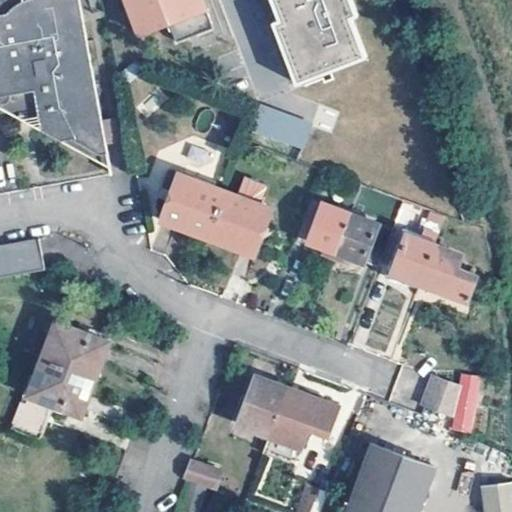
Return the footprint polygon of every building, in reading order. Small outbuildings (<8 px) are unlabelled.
[(0,0),(0,104),(4,107),(14,99),(30,109),(23,119),(116,175),(109,142),(106,124),(82,0),(0,0)] [(129,0),(143,36),(172,26),(179,44),(216,30),(204,0),(129,0)] [(274,0),(282,19),(275,22),(298,83),(367,57),(353,18),(359,16),(353,0),(274,0)] [(14,99),(4,107),(23,119),(30,109),(14,99)] [(135,138),(132,120),(123,121),(125,140),(135,138)] [(125,140),(123,121),(106,124),(109,142),(125,140)] [(328,147),(260,121),(252,140),(321,166),(328,147)] [(164,222),(211,239),(228,192),(182,174),(164,222)] [(228,192),(211,239),(258,256),(275,210),(263,205),(270,186),(246,177),(239,196),(228,192)] [(365,185),(357,182),(346,206),(342,205),(340,209),(354,214),(362,193),(365,185)] [(371,187),(365,185),(362,193),(368,196),(371,187)] [(339,253),(354,214),(340,209),(326,203),(312,243),(328,249),(339,253)] [(354,214),(339,253),(352,258),(382,269),(396,230),(354,214)] [(455,218),(448,216),(445,225),(452,227),(455,218)] [(423,284),(437,245),(410,235),(395,273),(423,284)] [(44,239),(12,245),(16,275),(49,269),(44,239)] [(0,277),(16,275),(12,245),(0,247),(0,277)] [(463,255),(437,245),(423,284),(470,301),(480,275),(465,270),(467,264),(462,262),(463,255)] [(337,260),(339,253),(328,249),(326,256),(337,260)] [(352,258),(339,253),(337,260),(349,264),(352,258)] [(47,363),(99,381),(113,343),(61,324),(47,363)] [(99,381),(47,363),(41,378),(33,403),(27,401),(17,430),(46,440),(58,404),(87,413),(99,381)] [(460,385),(431,375),(420,404),(426,406),(452,416),(460,385)] [(41,378),(35,376),(27,401),(33,403),(41,378)] [(243,425),(274,436),(291,388),(261,376),(243,425)] [(291,388),(274,436),(303,447),(309,432),(315,434),(317,428),(333,434),(343,407),(291,388)] [(418,511),(435,468),(374,445),(349,511),(418,511)] [(226,476),(195,464),(189,478),(221,490),(226,476)] [(511,511),(511,482),(480,486),(483,511),(511,511)] [(320,511),(328,492),(306,484),(295,511),(320,511)]
